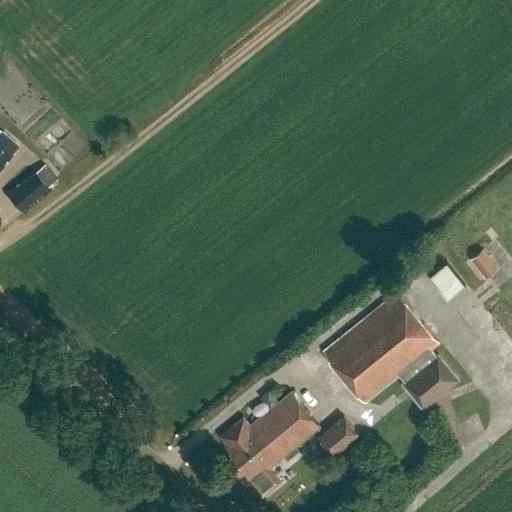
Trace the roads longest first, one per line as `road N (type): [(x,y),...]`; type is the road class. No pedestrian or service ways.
road 1 (unknown): [(0,236),(306,0)]
road 2 (unclassified): [(221,511),(0,318)]
